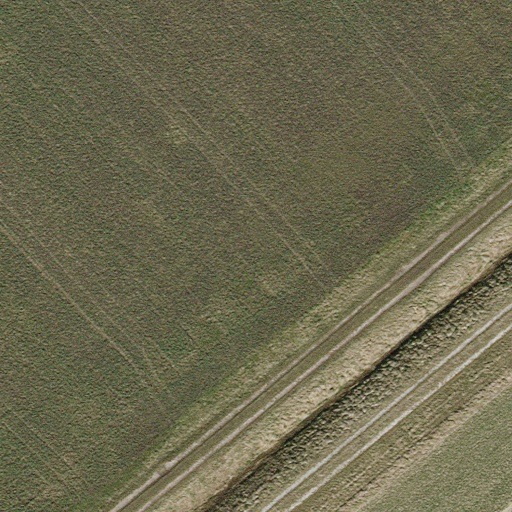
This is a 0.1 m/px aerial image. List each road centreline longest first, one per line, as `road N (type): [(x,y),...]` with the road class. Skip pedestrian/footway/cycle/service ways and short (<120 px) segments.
road 1 (track): [(511,206),(140,511)]
road 2 (track): [(278,511),(511,327)]
